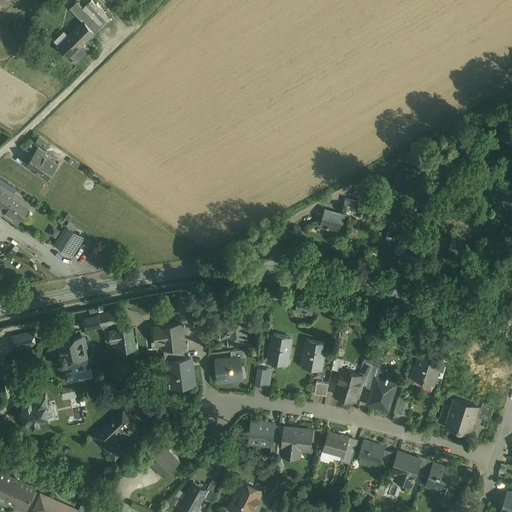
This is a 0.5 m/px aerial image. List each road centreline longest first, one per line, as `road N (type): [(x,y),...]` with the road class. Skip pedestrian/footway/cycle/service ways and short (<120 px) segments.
road 1 (tertiary): [(0,309),(164,274),(266,270),(353,281),(511,321)]
road 2 (residential): [(200,330),(216,413),(256,401),(338,414),(494,459)]
road 3 (track): [(266,270),(269,238),(291,220),(511,97)]
road 4 (residential): [(138,24),(0,154)]
road 5 (residential): [(123,511),(0,451)]
